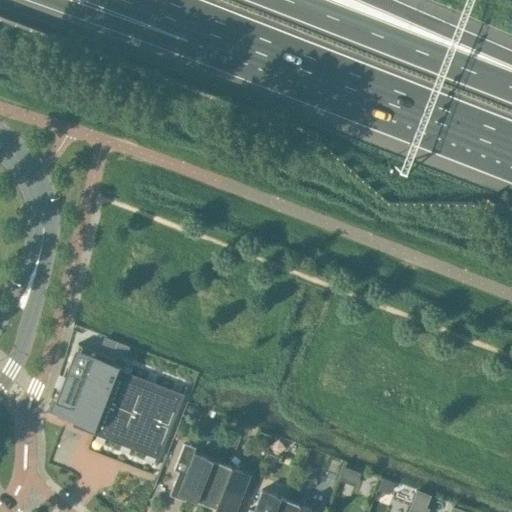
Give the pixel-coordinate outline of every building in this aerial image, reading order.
[(77,343),(51,410),(95,427),(93,431),(159,456),(182,396),(118,371),(120,366),(112,363),(114,357),(77,343)] [(186,496),(205,503),(221,462),(193,452),(185,473),(178,471),(169,494),(184,500),(186,496)] [(223,511),(238,511),(245,496),(241,495),(249,473),(221,462),(205,503),(224,511),(223,511)] [(284,511),(289,500),(261,489),(253,510),(249,509),(247,511),(284,511)] [(316,511),(317,510),(289,500),(284,511),(316,511)]
